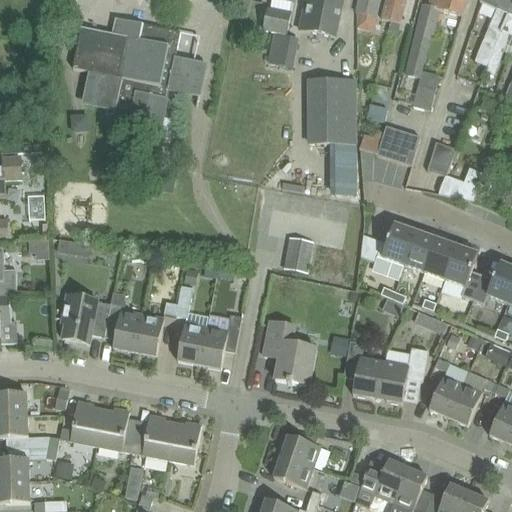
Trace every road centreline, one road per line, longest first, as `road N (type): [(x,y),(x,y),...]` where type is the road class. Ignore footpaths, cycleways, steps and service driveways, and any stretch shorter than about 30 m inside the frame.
road 1 (residential): [(511,479),(415,437),(234,404)]
road 2 (residential): [(234,404),(40,367),(0,368)]
road 3 (residential): [(376,193),(511,243)]
